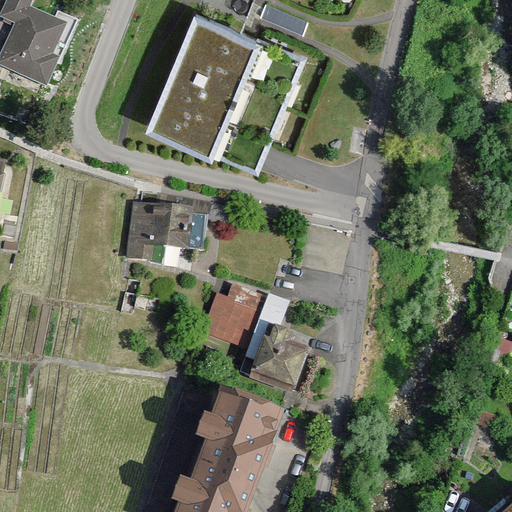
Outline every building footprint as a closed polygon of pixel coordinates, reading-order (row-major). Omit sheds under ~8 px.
[(72,15),(36,0),(6,0),(0,15),(0,22),(15,29),(0,64),(0,72),(41,89),(72,15)] [(304,56),(195,10),(148,123),(257,168),(304,56)] [(194,211),(135,205),(131,247),(189,253),(194,211)] [(145,279),(129,277),(123,314),(161,320),(165,298),(143,294),(145,279)] [(263,344),(251,388),(294,399),(306,356),(263,344)] [(248,511),(284,409),(223,388),(180,511),(248,511)]
